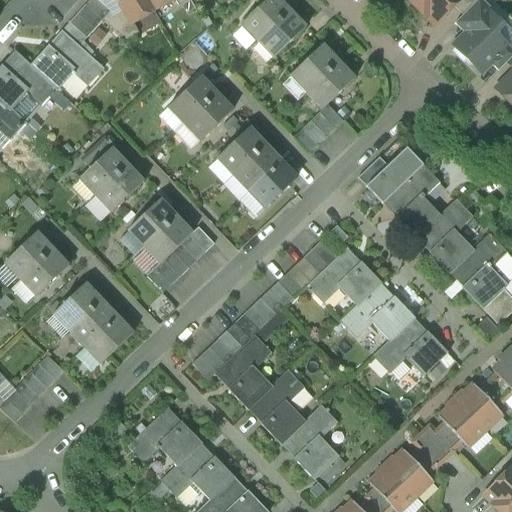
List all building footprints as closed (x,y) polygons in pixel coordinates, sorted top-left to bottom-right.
[(95,0),(90,0),(69,24),(86,40),(110,13),(95,0)] [(153,13),(145,0),(117,0),(122,9),(132,25),(133,25),(153,13)] [(174,0),(145,0),(153,13),(174,1),(175,0),(174,0)] [(190,2),(188,0),(174,0),(175,0),(174,1),(178,8),(190,2)] [(278,0),(268,0),(240,27),(256,44),(290,12),(278,0)] [(407,0),(406,1),(415,11),(426,0),(407,0)] [(426,0),(415,11),(425,20),(426,19),(435,27),(454,9),(462,0),(426,0)] [(462,0),(454,9),(462,17),(479,0),(462,0)] [(479,0),(462,17),(454,25),(465,37),(488,13),(489,14),(492,12),(480,0),(479,0)] [(132,25),(122,9),(112,15),(104,24),(125,42),(138,34),(133,25),(132,25)] [(290,12),(256,44),(272,61),(306,29),(290,12)] [(465,37),(453,49),(480,74),(490,64),(506,47),(494,35),(502,27),(489,14),(488,13),(465,37)] [(86,40),(69,24),(61,33),(78,49),(86,40)] [(61,33),(30,67),(32,69),(31,69),(55,91),(56,93),(72,75),(87,88),(102,72),(78,49),(61,33)] [(322,47),(289,78),(305,95),(338,63),(322,47)] [(511,52),(506,47),(490,64),(498,73),(506,65),(511,58),(511,52)] [(15,56),(4,69),(1,67),(0,67),(0,103),(10,112),(25,95),(40,108),(55,91),(31,69),(32,69),(30,67),(14,53),(13,54),(15,56)] [(338,63),(305,95),(321,112),(327,106),(354,80),(338,63)] [(511,75),(497,91),(511,105),(511,75)] [(200,78),(167,110),(183,127),(217,95),(200,78)] [(217,95),(183,127),(199,143),(232,112),(217,95)] [(0,133),(9,142),(25,124),(10,112),(0,103),(0,133)] [(321,112),(301,131),(317,148),(343,123),(327,106),(321,112)] [(249,129),(216,161),(232,178),(265,146),(249,129)] [(317,148),(301,131),(293,139),(309,156),(317,148)] [(127,167),(111,149),(113,148),(113,144),(111,142),(107,142),(106,143),(104,141),(84,160),(84,164),(90,171),(78,182),(94,198),(127,167)] [(265,146),(232,178),(247,194),(281,162),(265,146)] [(387,168),(365,189),(382,206),(422,167),(406,150),(387,168)] [(379,159),(357,180),(365,189),(387,168),(379,159)] [(281,162),(247,194),(263,211),(297,179),(281,162)] [(127,167),(94,198),(110,215),(143,183),(127,167)] [(422,167),(382,206),(416,242),(419,239),(418,239),(440,218),(440,217),(423,200),(439,185),(422,167)] [(160,201),(127,233),(143,249),(176,218),(160,201)] [(456,202),(440,217),(440,218),(418,239),(419,239),(416,242),(449,277),(452,274),(451,273),(473,253),(473,252),(456,235),(472,219),(456,202)] [(176,218),(143,249),(159,266),(192,235),(176,218)] [(347,240),(336,228),(328,236),(339,247),(347,240)] [(159,266),(146,278),(162,295),(213,246),(198,229),(192,235),(159,266)] [(36,234),(3,266),(19,282),(53,251),(36,234)] [(507,288),(489,269),(492,266),(505,254),(489,237),(473,252),(473,253),(451,273),(452,274),(449,277),(498,328),(511,314),(511,301),(503,292),(507,288)] [(320,244),(191,366),(207,383),(254,339),(306,289),(336,260),(320,244)] [(336,260),(306,289),(322,306),(338,291),(355,308),(356,308),(356,309),(378,288),(379,289),(381,286),(347,250),(336,260)] [(53,251),(19,282),(35,299),(69,267),(53,251)] [(511,280),(511,261),(505,254),(492,266),(509,283),(511,280)] [(85,285),(52,317),(68,333),(101,302),(85,285)] [(378,288),(356,309),(356,308),(355,308),(339,324),(355,341),(372,326),(389,343),(411,322),(412,323),(414,321),(381,286),(379,289),(378,288)] [(101,302),(68,333),(84,350),(117,318),(101,302)] [(117,318),(84,350),(100,367),(133,335),(117,318)] [(411,322),(389,343),(372,359),(389,376),(405,360),(423,379),(447,355),(414,321),(412,323),(411,322)] [(254,339),(213,377),(247,413),(250,411),(250,410),(271,389),(254,371),(270,356),(254,339)] [(511,349),(502,359),(504,361),(493,372),(511,392),(511,349)] [(63,374),(47,358),(38,367),(55,382),(63,374)] [(38,367),(0,406),(0,411),(14,425),(55,382),(38,367)] [(495,376),(478,392),(473,387),(456,403),(483,432),(501,416),(496,411),(511,395),(511,392),(493,372),(492,373),(495,376)] [(287,373),(271,389),(250,410),(250,411),(247,413),(281,448),(283,445),(283,444),(305,424),(304,423),(287,406),(303,391),(287,373)] [(456,403),(438,420),(443,425),(435,433),(453,452),(461,444),(466,449),(483,432),(456,403)] [(320,408),(304,423),(305,424),(283,444),(283,445),(281,448),(314,483),(338,459),(320,441),(336,425),(320,408)] [(201,446),(167,410),(127,449),(143,466),(159,450),(176,468),(177,468),(198,447),(199,448),(201,446)] [(435,433),(429,427),(420,435),(445,461),(454,453),(435,433)] [(445,461),(420,435),(411,444),(417,450),(435,469),(436,470),(445,461)] [(235,480),(201,446),(199,448),(198,447),(177,468),(176,468),(160,483),(176,500),(192,485),(209,502),(210,503),(232,482),(235,480)] [(417,450),(408,458),(404,453),(386,469),(414,498),(431,482),(426,477),(435,469),(417,450)] [(511,450),(493,470),(502,478),(511,467),(511,450)] [(511,467),(502,478),(483,497),(492,505),(491,507),(496,511),(503,511),(511,503),(511,467)] [(386,469),(369,486),(374,491),(365,499),(366,501),(377,511),(389,511),(391,510),(393,511),(399,511),(414,498),(386,469)] [(264,511),(235,480),(232,482),(210,503),(209,502),(199,511),(264,511)] [(377,511),(366,501),(358,509),(353,504),(344,511),(377,511)] [(511,511),(511,503),(503,511),(511,511)]
